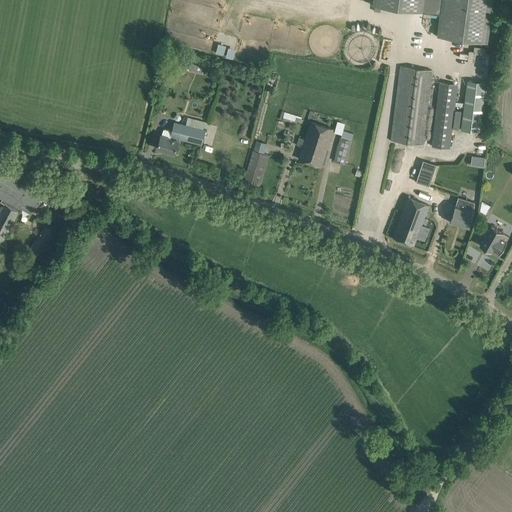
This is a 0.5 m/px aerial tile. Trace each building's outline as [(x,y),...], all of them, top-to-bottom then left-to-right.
[(493,0),(373,0),(372,5),(440,14),(437,36),(488,43),(493,0)] [(225,53),(226,44),(219,43),(217,52),(225,53)] [(400,66),(390,141),(422,145),(431,70),(400,66)] [(468,80),(461,130),(479,132),(486,83),(468,80)] [(440,82),(432,146),(449,148),(455,106),(458,84),(440,82)] [(296,120),(297,116),(302,118),(303,113),(283,108),(281,117),(296,120)] [(455,111),(453,129),(459,130),(461,112),(455,111)] [(194,118),(192,126),(175,122),(172,131),(165,129),(162,135),(161,135),(157,148),(174,154),(179,139),(201,146),(206,130),(204,129),(206,121),(194,118)] [(334,161),(345,164),(353,133),(343,130),(345,124),(338,121),(334,132),(342,134),(341,138),(340,138),(334,161)] [(311,122),(305,140),(327,148),(333,129),(311,122)] [(324,157),(327,148),(305,140),(298,138),(296,145),(303,147),(299,159),(321,166),(324,157)] [(254,150),(247,172),(245,181),(258,185),(267,155),(263,154),(267,144),(257,141),(254,150)] [(472,164),(485,166),(486,156),(473,155),(472,164)] [(423,160),(416,182),(428,186),(435,164),(423,160)] [(392,163),(389,179),(401,182),(404,165),(392,163)] [(0,210),(0,226),(19,191),(22,192),(28,181),(1,166),(0,167),(0,196),(7,200),(5,203),(0,210)] [(45,190),(28,181),(22,192),(19,191),(0,226),(0,246),(21,207),(31,213),(34,207),(36,208),(45,190)] [(458,196),(450,222),(469,228),(475,210),(474,202),(458,196)] [(393,237),(414,245),(428,204),(407,197),(393,237)] [(482,201),(480,211),(486,214),(491,206),(482,201)] [(483,238),(480,244),(491,251),(492,249),(500,253),(507,241),(506,241),(509,236),(502,232),(503,231),(491,224),(487,231),(484,229),(480,236),(483,238)] [(27,252),(35,258),(54,231),(46,225),(27,252)]
